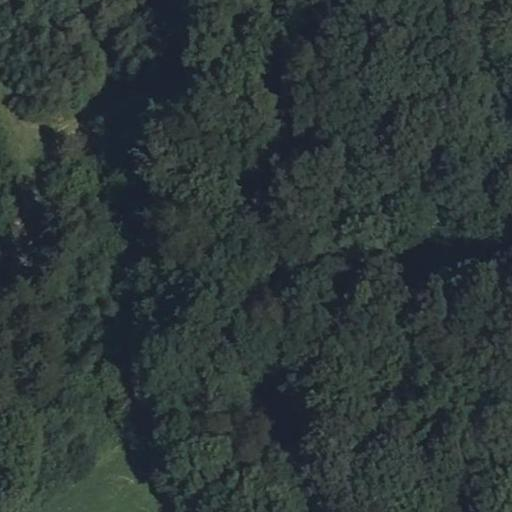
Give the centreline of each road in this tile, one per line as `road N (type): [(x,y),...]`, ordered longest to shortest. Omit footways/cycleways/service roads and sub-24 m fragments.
road 1 (track): [(193,0),(233,89),(329,511)]
road 2 (track): [(353,511),(511,8)]
